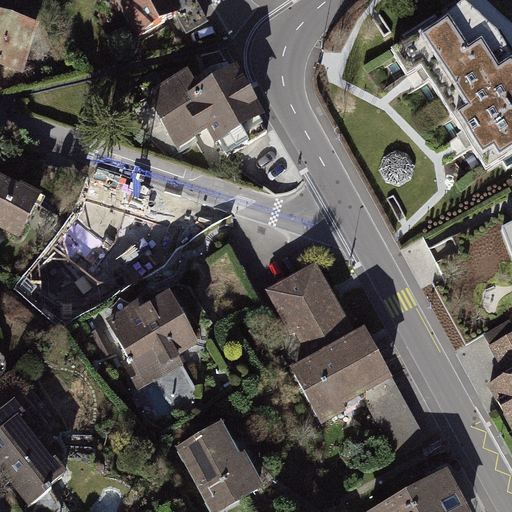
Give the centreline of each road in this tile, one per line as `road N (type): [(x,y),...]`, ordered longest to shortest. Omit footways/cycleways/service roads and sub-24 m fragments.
road 1 (residential): [(0,117),(274,212),(314,217),(346,205)]
road 2 (tertiary): [(511,509),(346,205)]
road 3 (tertiary): [(346,205),(288,101),(282,62)]
